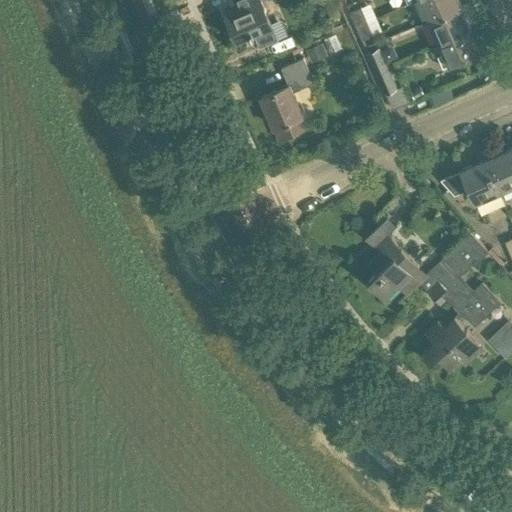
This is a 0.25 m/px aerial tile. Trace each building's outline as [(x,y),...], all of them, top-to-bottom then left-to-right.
[(237,40),(252,33),(258,48),(278,39),(260,0),(231,0),(235,8),(225,13),(237,40)] [(455,0),(418,0),(427,19),(458,6),(455,0)] [(467,27),(458,6),(427,19),(436,41),(467,27)] [(356,27),(367,22),(361,7),(350,12),(356,27)] [(362,40),(373,35),(367,22),(356,27),(362,40)] [(467,27),(436,41),(437,43),(429,46),(434,57),(438,55),(443,67),(447,65),(446,64),(477,50),(467,27)] [(321,53),(315,41),(303,47),(307,57),(309,56),(313,65),(335,55),(331,48),(321,53)] [(376,70),(388,64),(380,47),(368,52),(376,70)] [(302,115),(292,92),(313,82),(303,57),(281,68),(288,83),(260,96),(274,127),(279,138),(307,126),(302,115)] [(388,64),(376,70),(386,93),(398,88),(388,64)] [(450,87),(431,95),(436,105),(454,96),(450,87)] [(511,158),(508,149),(485,159),(499,192),(511,186),(511,158)] [(499,192),(485,159),(438,180),(455,195),(469,188),(476,203),(499,192)] [(442,291),(457,276),(456,275),(469,262),(472,265),(487,251),(468,231),(425,272),(388,233),(396,225),(387,215),(365,236),(374,246),(376,244),(382,249),(369,262),(377,271),(368,279),(385,297),(398,285),(406,294),(419,282),(429,292),(428,292),(434,298),(442,291)] [(442,291),(474,325),(499,300),(481,281),(471,290),(457,276),(442,291)] [(483,346),(469,330),(455,315),(444,326),(439,319),(426,331),(434,340),(421,352),(431,362),(437,356),(449,369),(461,358),(465,363),(483,346)] [(511,321),(509,318),(488,339),(505,357),(511,351),(511,321)]
